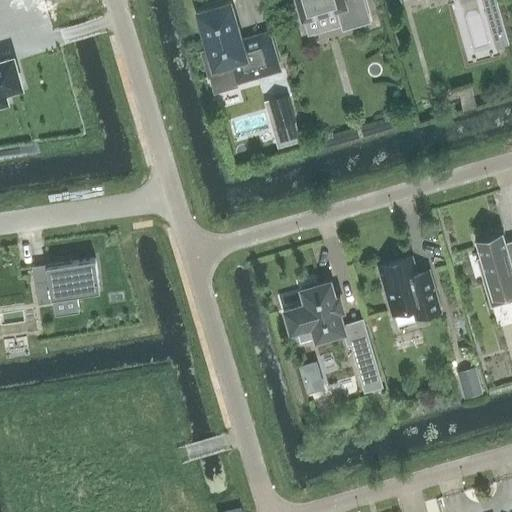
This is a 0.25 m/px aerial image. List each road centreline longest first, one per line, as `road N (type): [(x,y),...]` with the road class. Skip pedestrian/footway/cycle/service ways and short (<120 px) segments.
road 1 (residential): [(511,164),(191,256)]
road 2 (residential): [(269,511),(191,256)]
road 3 (residential): [(315,511),(511,454)]
road 4 (residential): [(172,193),(114,0)]
road 5 (residential): [(172,193),(0,229)]
